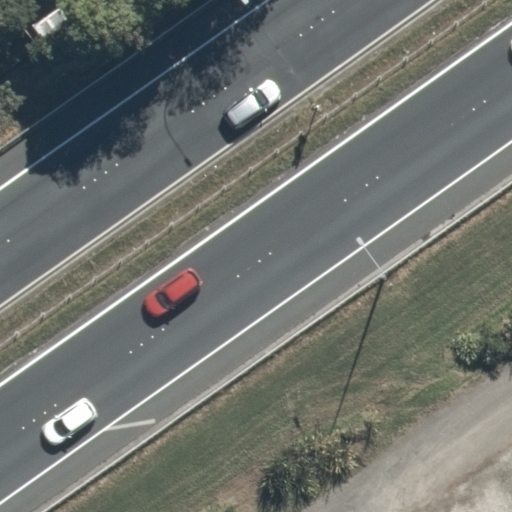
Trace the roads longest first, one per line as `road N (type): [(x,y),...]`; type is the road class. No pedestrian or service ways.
road 1 (trunk): [(511,78),(0,442)]
road 2 (trunk): [(0,252),(350,0)]
